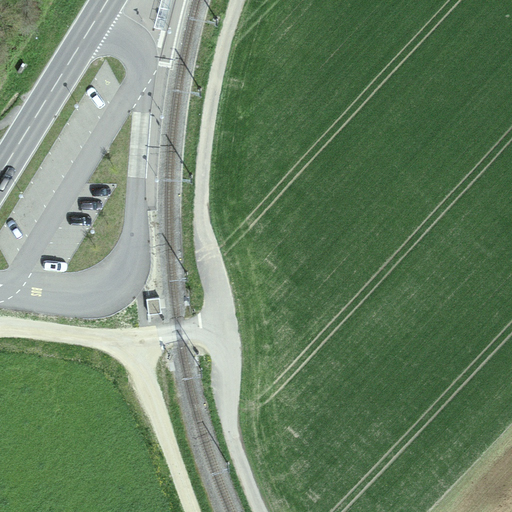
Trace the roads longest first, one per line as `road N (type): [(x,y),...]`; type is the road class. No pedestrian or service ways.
road 1 (track): [(240,0),(205,161),(202,226),(221,322)]
road 2 (secondary): [(0,173),(107,0)]
road 3 (track): [(221,322),(229,421),(262,511)]
road 4 (track): [(141,343),(152,405),(194,511)]
road 5 (track): [(0,327),(151,340)]
